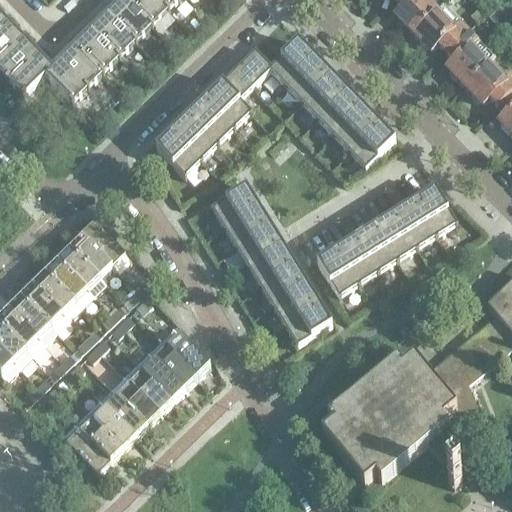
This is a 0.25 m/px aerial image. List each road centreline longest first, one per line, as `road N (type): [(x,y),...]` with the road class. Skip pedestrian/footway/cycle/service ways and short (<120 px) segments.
road 1 (residential): [(321,511),(161,233),(99,168)]
road 2 (residential): [(270,0),(99,168)]
road 3 (residential): [(439,139),(309,0)]
road 4 (residential): [(286,244),(416,163),(439,139)]
road 5 (residential): [(99,168),(60,205),(0,144)]
